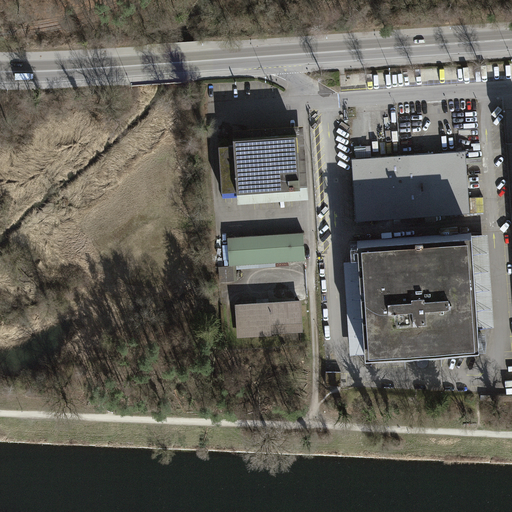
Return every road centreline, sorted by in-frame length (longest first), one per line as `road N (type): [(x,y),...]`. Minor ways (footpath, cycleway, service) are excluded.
road 1 (track): [(0,412),(314,425)]
road 2 (primary): [(0,70),(258,57)]
road 3 (primary): [(258,57),(511,39)]
road 4 (track): [(314,425),(511,434)]
road 5 (unclassified): [(511,88),(326,101)]
road 6 (track): [(314,425),(313,302)]
